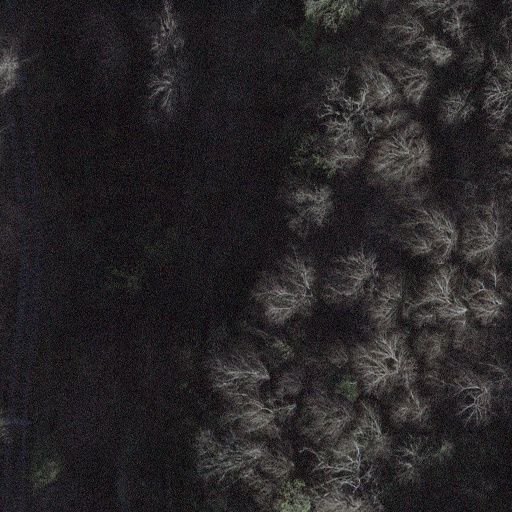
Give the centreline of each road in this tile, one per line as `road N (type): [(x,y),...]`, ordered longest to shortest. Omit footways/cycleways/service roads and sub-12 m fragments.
road 1 (track): [(336,511),(387,129),(451,0)]
road 2 (track): [(0,59),(12,143),(8,511)]
